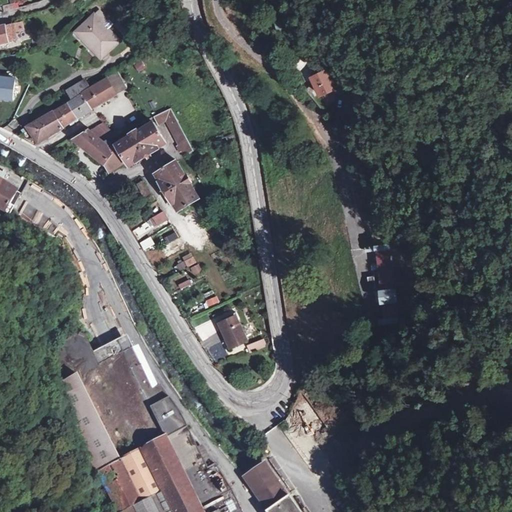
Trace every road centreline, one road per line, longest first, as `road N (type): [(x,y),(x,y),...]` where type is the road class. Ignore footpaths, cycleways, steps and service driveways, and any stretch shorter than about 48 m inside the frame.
road 1 (secondary): [(191,0),(250,152),(285,370),(276,393),(244,402),(224,394),(98,200),(0,137)]
road 2 (unclassified): [(291,91),(330,145),(355,245)]
